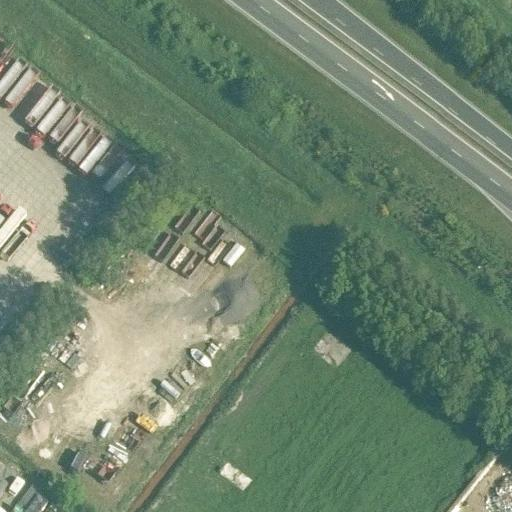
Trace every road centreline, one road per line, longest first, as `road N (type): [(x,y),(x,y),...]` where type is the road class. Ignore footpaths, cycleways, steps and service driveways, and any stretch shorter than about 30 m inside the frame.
road 1 (trunk): [(244,0),(511,196)]
road 2 (trunk): [(511,145),(317,0)]
